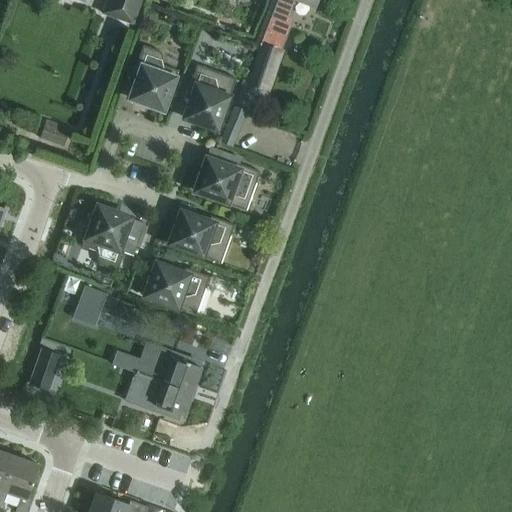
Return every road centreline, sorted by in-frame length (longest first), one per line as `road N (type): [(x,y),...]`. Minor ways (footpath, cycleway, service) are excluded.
road 1 (residential): [(165,205),(186,147),(125,124),(103,183)]
road 2 (residential): [(0,319),(49,177)]
road 3 (residential): [(47,511),(70,446),(0,420)]
